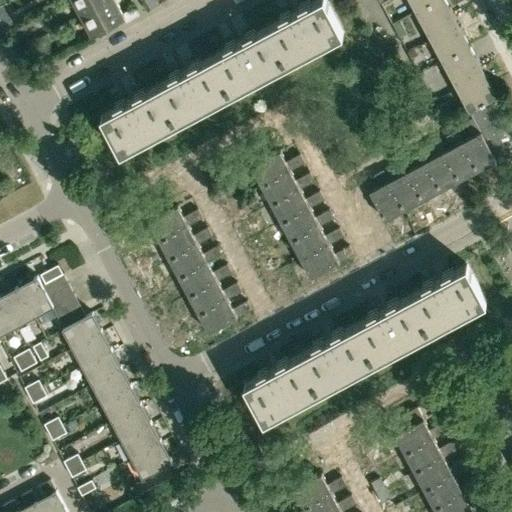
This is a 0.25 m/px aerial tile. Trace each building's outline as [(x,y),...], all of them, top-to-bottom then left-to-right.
[(74,0),(81,12),(103,0),(74,0)] [(140,14),(135,5),(123,12),(117,1),(118,0),(103,0),(81,12),(92,33),(125,16),(127,20),(140,14)] [(326,0),(314,0),(291,13),(268,25),(288,61),(343,31),(326,0)] [(432,0),(411,0),(416,8),(432,0)] [(432,0),(416,8),(431,36),(445,29),(442,21),(454,15),(446,0),(432,0)] [(431,36),(443,58),(470,44),(454,15),(442,21),(445,29),(431,36)] [(46,21),(31,28),(35,36),(50,28),(46,21)] [(268,25),(245,37),(213,54),(232,90),(288,61),(268,25)] [(443,58),(458,86),(471,79),(469,71),(481,65),(470,44),(443,58)] [(213,54),(181,72),(158,84),(177,120),(232,90),(213,54)] [(470,108),(488,99),(496,94),(481,65),(469,71),(471,79),(458,86),(470,108)] [(347,103),(379,86),(370,68),(337,86),(347,103)] [(158,84),(126,101),(102,114),(122,150),(177,120),(158,84)] [(356,120),(388,103),(379,86),(347,103),(356,120)] [(470,108),(474,116),(482,132),(500,122),(488,99),(470,108)] [(397,120),(388,103),(356,120),(365,137),(397,120)] [(407,137),(397,120),(365,137),(374,154),(407,137)] [(505,131),(500,122),(482,132),(487,141),(505,131)] [(511,141),(505,131),(487,141),(492,151),(511,141)] [(416,154),(407,137),(374,154),(383,171),(416,154)] [(254,175),(286,158),(277,140),(244,157),(254,175)] [(498,161),(499,161),(511,153),(511,143),(511,141),(492,151),(496,159),(497,159),(498,161)] [(425,171),(416,154),(383,171),(392,188),(425,171)] [(286,158),(254,175),(263,192),(295,175),(286,158)] [(434,188),(425,171),(392,188),(401,205),(434,188)] [(295,175),(263,192),(272,209),(304,192),(295,175)] [(411,223),(443,205),(434,188),(401,205),(411,223)] [(304,192),(272,209),(281,226),(314,209),(304,192)] [(161,211),(207,326),(256,307),(251,293),(238,298),(233,287),(243,283),(240,274),(224,281),(219,269),(234,264),(231,256),(216,262),(212,250),(222,245),(219,238),(209,243),(204,232),(215,228),(211,219),(195,225),(186,201),(161,211)] [(314,209),(281,226),(290,243),(323,225),(314,209)] [(113,212),(113,217),(108,217),(109,231),(125,230),(125,216),(121,216),(120,212),(113,212)] [(150,230),(158,249),(168,244),(160,225),(150,230)] [(323,225),(290,243),(299,260),(332,242),(323,225)] [(332,242),(299,260),(309,277),(341,260),(332,242)] [(53,303),(47,292),(42,283),(38,274),(30,260),(22,265),(29,279),(20,284),(18,284),(34,313),(52,304),(53,303)] [(59,263),(41,273),(46,282),(64,272),(59,263)] [(486,299),(475,278),(467,263),(412,293),(431,329),(486,299)] [(11,288),(1,294),(0,294),(16,323),(34,313),(18,284),(20,284),(12,270),(3,275),(11,288)] [(46,282),(42,283),(47,292),(69,281),(64,272),(46,282)] [(69,281),(47,292),(53,303),(74,292),(69,281)] [(0,331),(16,323),(0,294),(1,294),(0,291),(0,331)] [(81,304),(74,292),(53,303),(52,304),(58,315),(81,304)] [(412,293),(356,322),(376,359),(431,329),(412,293)] [(86,314),(81,304),(58,315),(64,326),(86,314)] [(93,310),(86,314),(64,326),(74,345),(103,330),(117,323),(113,314),(99,322),(93,310)] [(356,322),(324,340),(301,352),(320,388),(376,359),(356,322)] [(84,364),(113,348),(127,341),(123,332),(109,340),(103,330),(74,345),(84,364)] [(511,360),(511,337),(481,354),(491,371),(511,360)] [(41,341),(34,345),(41,357),(47,354),(41,341)] [(30,348),(23,352),(30,364),(37,360),(30,348)] [(123,367),(137,359),(132,351),(119,358),(113,348),(84,364),(94,382),(123,366),(123,367)] [(23,351),(15,355),(22,368),(29,364),(23,351)] [(265,418),(320,388),(301,352),(245,382),(265,418)] [(511,381),(511,360),(491,371),(500,388),(511,381)] [(133,385),(147,378),(142,369),(128,377),(123,367),(123,366),(94,382),(104,400),(133,385)] [(39,379),(26,386),(30,392),(42,386),(39,379)] [(511,403),(511,381),(500,388),(509,405),(511,403)] [(143,403),(157,396),(152,387),(138,395),(133,385),(104,400),(113,418),(142,403),(143,403)] [(42,386),(30,392),(34,399),(46,393),(42,386)] [(152,422),(167,414),(162,406),(148,413),(143,403),(142,403),(113,418),(123,437),(152,421),(152,422)] [(398,443),(430,426),(421,408),(388,425),(398,443)] [(59,416),(46,423),(49,429),(62,423),(59,416)] [(162,440),(176,433),(172,424),(158,432),(152,422),(152,421),(123,437),(133,455),(162,439),(162,440)] [(63,423),(50,430),(54,437),(65,430),(63,423)] [(430,426),(398,443),(407,460),(439,443),(430,426)] [(172,459),(186,451),(182,443),(167,450),(162,440),(162,439),(133,455),(143,474),(172,459)] [(439,443),(407,460),(416,477),(448,460),(439,443)] [(79,454),(66,460),(70,467),(81,460),(79,454)] [(448,460),(416,477),(425,494),(457,477),(448,460)] [(82,461),(70,468),(74,473),(85,467),(82,461)] [(380,476),(373,479),(377,487),(384,483),(380,476)] [(457,477),(425,494),(434,511),(466,493),(457,477)] [(48,493),(39,497),(37,498),(44,511),(69,511),(56,488),(51,478),(40,484),(43,488),(45,489),(48,493)] [(92,480),(80,487),(83,492),(95,485),(92,480)] [(381,494),(388,490),(384,483),(377,487),(381,494)] [(30,502),(20,508),(19,508),(21,511),(44,511),(37,498),(39,497),(33,488),(22,494),(24,498),(28,500),(30,502)] [(466,493),(434,511),(472,511),(475,510),(466,493)] [(11,511),(21,511),(19,508),(20,508),(15,498),(4,504),(6,508),(10,509),(11,511)]
